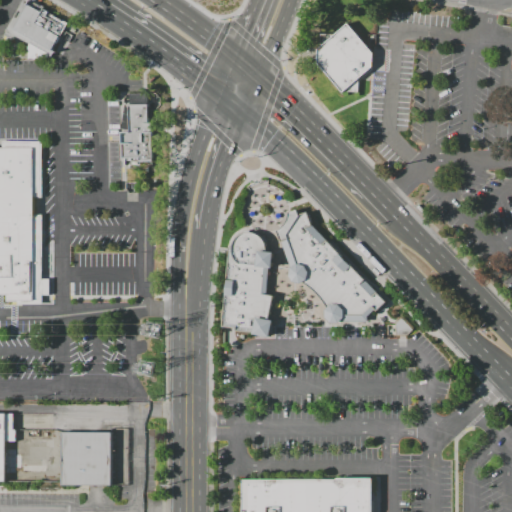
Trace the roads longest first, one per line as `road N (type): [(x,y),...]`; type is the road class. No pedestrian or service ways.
road 1 (primary): [(316,175),(507,375)]
road 2 (secondary): [(189,511),(190,304)]
road 3 (primary): [(401,215),(259,81)]
road 4 (primary): [(511,329),(401,215)]
road 5 (secondary): [(222,97),(189,185),(184,242)]
